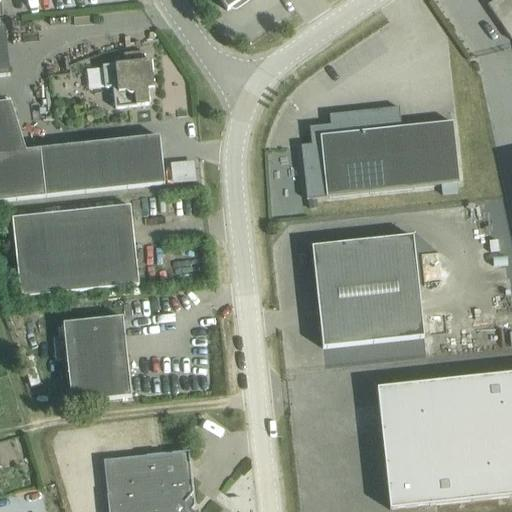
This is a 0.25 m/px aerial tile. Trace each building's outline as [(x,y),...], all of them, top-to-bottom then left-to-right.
[(218,0),(227,12),(244,0),(218,0)] [(511,0),(495,0),(492,2),(491,11),(511,42),(511,0)] [(0,27),(0,77),(10,76),(5,27),(0,27)] [(125,64),(103,67),(105,89),(113,88),(115,110),(150,106),(148,90),(154,89),(151,61),(145,62),(144,52),(124,54),(125,64)] [(0,202),(164,185),(159,137),(27,152),(11,103),(0,104),(0,202)] [(401,129),(399,108),(329,116),(330,126),(309,128),(311,146),(301,147),(307,201),(459,184),(453,123),(401,129)] [(194,182),(194,161),(169,161),(169,182),(194,182)] [(139,287),(131,207),(9,220),(19,300),(139,287)] [(424,339),(413,238),(312,248),(323,349),(424,339)] [(56,365),(67,364),(71,404),(131,398),(123,318),(63,324),(65,341),(54,342),(56,365)] [(511,375),(377,390),(390,511),(511,497),(511,375)] [(190,464),(189,452),(104,461),(109,511),(193,511),(191,510),(194,507),(194,501),(190,498),(191,496),(190,496),(193,493),(192,488),(193,488),(192,483),(190,464)]
